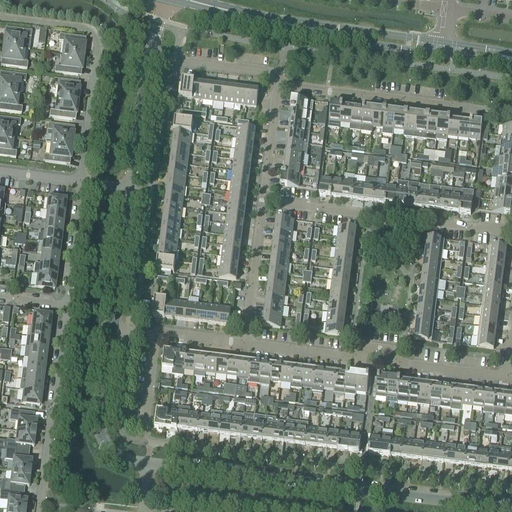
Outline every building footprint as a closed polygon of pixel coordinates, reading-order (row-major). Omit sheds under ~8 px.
[(4,35),(3,48),(23,51),(29,51),(31,32),(8,29),(7,35),(4,35)] [(32,44),(45,45),(46,29),(33,29),(32,44)] [(64,43),(62,56),(83,58),(85,45),(82,45),(82,39),(59,36),(58,43),(64,43)] [(23,51),(3,48),(1,61),(4,62),(3,67),(26,70),(27,64),(22,63),(23,51)] [(83,58),(62,56),(60,68),(55,67),(54,74),(78,77),(78,71),(81,71),(83,58)] [(0,79),(0,93),(18,95),(19,83),(25,84),(26,77),(2,74),(2,80),(0,79)] [(58,88),(56,100),(77,103),(79,90),(76,89),(77,83),(53,80),(53,87),(58,88)] [(180,99),(192,101),(194,83),(182,81),(180,99)] [(192,101),(202,102),(204,85),(194,83),(192,101)] [(202,102),(213,103),(215,86),(204,85),(202,102)] [(213,103),(224,105),(226,87),(215,86),(213,103)] [(224,105),(234,106),(236,89),(226,87),(224,105)] [(234,106),(245,107),(247,90),(236,89),(234,106)] [(247,90),(245,107),(256,109),(258,92),(247,90)] [(18,95),(0,93),(0,112),(21,115),(22,108),(16,108),(18,95)] [(77,103),(56,100),(55,113),(50,112),(49,118),(72,121),(73,115),(76,116),(77,103)] [(292,100),(290,111),(311,114),(313,103),(292,100)] [(339,130),(340,124),(342,106),(331,105),(328,128),(339,130)] [(340,124),(350,125),(353,108),(343,107),(343,106),(342,106),(340,124)] [(350,125),(350,131),(360,132),(363,109),(363,110),(353,109),(350,125)] [(371,134),(372,128),(374,110),(363,109),(360,132),(371,134)] [(372,128),(383,129),(385,112),(374,110),(372,128)] [(289,122),(307,124),(310,125),(311,114),(290,111),(290,112),(291,112),(289,122)] [(383,129),(393,131),(396,113),(385,112),(383,129)] [(393,131),(404,132),(406,114),(396,113),(393,131)] [(404,132),(415,133),(417,116),(406,114),(404,132)] [(425,141),(426,135),(428,117),(417,116),(415,133),(414,139),(425,141)] [(426,135),(436,136),(439,118),(428,117),(426,135)] [(0,138),(12,140),(14,127),(19,128),(20,121),(0,118),(0,138)] [(439,118),(436,136),(436,141),(446,142),(447,138),(449,120),(439,118)] [(450,120),(449,120),(447,138),(458,139),(460,122),(450,120)] [(175,121),(174,132),(191,134),(193,123),(175,121)] [(289,122),(288,133),(305,135),(307,124),(289,122)] [(470,123),(460,122),(458,139),(468,140),(471,122),(470,122),(470,123)] [(482,124),(471,122),(468,140),(480,142),(482,124)] [(73,134),(70,134),(71,128),(48,125),(47,131),(46,131),(45,144),(51,145),(72,147),(73,134)] [(511,127),(503,127),(502,138),(511,139),(511,127)] [(238,129),(236,140),(254,142),(255,131),(238,129)] [(174,133),(173,143),(190,145),(191,134),(174,132),(173,133),(174,133)] [(288,133),(287,143),(304,146),(305,135),(288,133)] [(12,140),(0,138),(0,157),(15,159),(16,153),(11,152),(12,140)] [(511,139),(502,138),(501,148),(511,149),(511,139)] [(236,140),(235,151),(252,153),(254,142),(236,140)] [(173,143),(171,154),(189,156),(190,145),(173,143)] [(285,154),(303,156),(306,157),(307,146),(304,146),(287,143),(285,154)] [(72,147),(51,145),(49,157),(44,156),(43,163),(66,166),(67,160),(70,160),(72,147)] [(494,158),(499,159),(511,160),(511,149),(501,148),(496,148),(494,158)] [(235,151),(234,162),(251,164),(252,153),(235,151)] [(171,154),(170,164),(187,167),(189,156),(171,154)] [(285,154),(284,165),(301,167),(303,156),(285,154)] [(511,160),(499,159),(498,170),(511,171),(511,160)] [(234,162),(232,172),(250,174),(251,164),(234,162)] [(170,164),(169,175),(186,177),(187,167),(170,164)] [(282,175),(300,178),(301,167),(284,165),(283,175),(282,175)] [(432,172),(443,174),(443,167),(433,165),(432,172)] [(443,167),(443,174),(453,175),(454,168),(443,167)] [(511,171),(498,170),(497,180),(511,182),(511,171)] [(232,172),(231,183),(248,185),(250,174),(232,172)] [(169,175),(167,186),(185,188),(186,177),(169,175)] [(300,178),(282,175),(281,187),(298,189),(300,178)] [(343,182),(341,199),(352,200),(352,201),(354,183),(355,177),(345,176),(344,182),(343,182)] [(354,183),(352,201),(352,200),(363,201),(365,185),(365,180),(366,178),(355,177),(354,183)] [(319,197),(330,198),(333,181),(321,179),(319,197)] [(365,185),(363,201),(373,203),(375,186),(376,181),(365,180),(365,185)] [(511,182),(497,180),(495,191),(511,193),(511,182)] [(331,198),(341,199),(343,182),(333,181),(330,198),(331,198)] [(395,207),(405,208),(408,184),(398,182),(397,189),(395,207)] [(231,183),(230,194),(247,196),(248,185),(231,183)] [(416,209),(419,186),(419,185),(408,184),(405,208),(406,208),(406,207),(416,209)] [(167,186),(166,197),(183,199),(185,188),(167,186)] [(383,205),(384,205),(386,187),(375,186),(373,203),(383,205)] [(416,209),(427,210),(430,187),(419,186),(416,209)] [(384,205),(395,207),(397,189),(386,187),(384,205)] [(438,211),(440,189),(441,189),(430,187),(427,210),(438,211)] [(438,211),(448,213),(451,190),(440,189),(438,211)] [(458,215),(459,215),(461,197),(462,192),(451,190),(448,213),(458,214),(458,215)] [(511,193),(495,191),(494,202),(511,204),(511,203),(511,196),(511,193)] [(230,194),(228,204),(245,207),(247,196),(230,194)] [(166,197),(165,207),(182,209),(183,199),(166,197)] [(461,197),(459,215),(470,216),(473,198),(461,197)] [(45,212),(47,212),(64,214),(65,201),(47,198),(45,212)] [(511,204),(494,202),(492,213),(510,215),(511,204)] [(228,204),(227,215),(244,218),(245,207),(228,204)] [(165,207),(163,218),(181,220),(182,209),(165,207)] [(47,212),(46,222),(62,224),(64,214),(47,212)] [(227,215),(226,226),(243,228),(244,218),(227,215)] [(163,218),(162,229),(179,231),(181,220),(163,218)] [(276,220),(275,231),(292,233),(294,222),(276,220)] [(46,222),(44,233),(61,235),(62,224),(46,222)] [(226,226),(224,237),(241,239),(243,228),(226,226)] [(339,228),(337,239),(354,241),(356,230),(339,228)] [(162,229),(161,239),(178,242),(179,231),(162,229)] [(275,231),(274,242),(291,244),(292,233),(275,231)] [(37,243),(38,243),(60,246),(61,235),(44,233),(38,232),(37,243)] [(224,237),(223,247),(240,249),(241,239),(224,237)] [(161,239),(159,250),(176,252),(178,242),(161,239)] [(337,239),(336,250),(353,252),(354,241),(337,239)] [(427,239),(426,249),(443,251),(444,241),(427,239)] [(274,242),(272,252),(289,255),(291,244),(274,242)] [(36,254),(42,254),(58,257),(60,246),(38,243),(36,254)] [(223,247),(221,258),(239,260),(240,249),(223,247)] [(489,247),(488,257),(505,259),(506,249),(489,247)] [(426,249),(424,260),(441,262),(443,251),(426,249)] [(159,250),(158,260),(175,262),(176,252),(159,250)] [(336,250),(334,260),(352,262),(353,252),(336,250)] [(272,252),(271,263),(288,265),(289,255),(272,252)] [(42,254),(40,265),(57,267),(58,257),(42,254)] [(488,257),(486,267),(504,269),(505,259),(488,257)] [(221,258),(220,269),(237,271),(239,260),(221,258)] [(175,262),(158,260),(157,260),(156,272),(174,274),(175,262)] [(334,260),(333,271),(350,273),(352,262),(334,260)] [(424,260),(423,269),(440,272),(441,262),(424,260)] [(271,263),(270,274),(287,276),(288,265),(271,263)] [(33,274),(37,275),(39,275),(39,276),(55,278),(57,267),(40,265),(34,264),(33,274)] [(486,267),(485,277),(502,279),(504,269),(486,267)] [(237,271),(220,269),(219,280),(236,282),(237,271)] [(423,269),(422,280),(439,282),(440,272),(423,269)] [(333,271),(332,282),(349,284),(350,273),(333,271)] [(270,274),(268,285),(285,287),(287,276),(270,274)] [(39,275),(37,275),(35,289),(54,291),(55,278),(39,276),(39,275)] [(485,277),(484,288),(501,290),(502,279),(485,277)] [(422,280),(420,290),(438,292),(439,282),(422,280)] [(332,282),(330,292),(347,295),(349,284),(332,282)] [(268,285),(267,295),(284,297),(285,287),(268,285)] [(484,288),(482,297),(500,299),(501,290),(484,288)] [(420,290),(419,300),(436,302),(438,292),(420,290)] [(330,292),(329,303),(346,305),(347,295),(330,292)] [(267,295),(266,306),(283,308),(284,297),(267,295)] [(482,297),(481,308),(498,310),(500,299),(482,297)] [(152,318),(164,319),(166,302),(155,300),(152,318)] [(419,300),(418,310),(435,312),(436,302),(419,300)] [(164,319),(174,320),(177,303),(166,302),(164,319)] [(174,320),(186,322),(187,304),(177,303),(174,320)] [(329,303),(328,314),(345,316),(346,305),(329,303)] [(186,322),(196,323),(198,306),(187,304),(186,322)] [(196,323),(206,324),(208,307),(198,306),(196,323)] [(266,306),(264,317),(281,319),(283,308),(266,306)] [(206,324),(217,325),(219,308),(208,307),(206,324)] [(1,324),(8,325),(10,309),(3,308),(1,324)] [(219,308),(217,325),(228,327),(231,310),(219,308)] [(481,308),(480,318),(497,320),(498,310),(481,308)] [(418,310),(417,320),(434,322),(435,312),(418,310)] [(32,314),(30,328),(32,328),(49,330),(51,317),(32,314)] [(328,314),(326,324),(343,327),(345,316),(328,314)] [(281,319),(264,317),(263,328),(280,330),(281,319)] [(480,318),(479,328),(496,331),(497,320),(480,318)] [(417,320),(415,330),(432,332),(434,322),(417,320)] [(343,327),(326,324),(325,336),(342,338),(343,327)] [(27,328),(26,338),(48,341),(49,330),(32,328),(30,328),(27,328)] [(479,328),(477,338),(495,340),(496,331),(479,328)] [(432,332),(415,330),(414,341),(431,343),(432,332)] [(25,349),(30,349),(46,351),(48,341),(26,338),(25,349)] [(495,340),(477,338),(476,348),(493,351),(495,340)] [(30,349),(28,360),(45,362),(46,351),(30,349)] [(162,368),(173,370),(175,352),(164,351),(162,368)] [(173,370),(184,371),(186,353),(175,352),(173,370)] [(184,371),(194,373),(196,355),(186,354),(187,353),(186,353),(184,371)] [(204,378),(205,374),(207,357),(196,355),(194,373),(194,377),(204,378)] [(205,374),(216,375),(218,358),(207,357),(205,374)] [(216,375),(226,377),(229,359),(218,358),(216,375)] [(226,377),(237,378),(239,361),(229,359),(226,377)] [(28,360),(27,370),(44,373),(45,362),(28,360)] [(237,378),(248,379),(250,362),(239,361),(237,378)] [(250,362),(248,379),(247,384),(258,385),(261,363),(250,362)] [(269,387),(269,382),(272,365),(261,363),(258,385),(269,387)] [(269,382),(280,383),(282,366),(272,365),(269,382)] [(280,383),(291,385),(293,368),(282,366),(280,383)] [(301,390),(302,386),(304,369),(293,368),(291,385),(290,389),(301,390)] [(302,386),(312,387),(315,370),(304,369),(302,386)] [(27,370),(26,381),(42,383),(44,373),(27,370)] [(322,394),(323,389),(325,372),(315,370),(312,387),(312,392),(322,394)] [(323,389),(334,390),(336,373),(325,372),(323,389)] [(336,373),(334,390),(333,394),(344,395),(345,392),(347,374),(346,374),(336,373)] [(357,375),(347,374),(345,392),(355,393),(357,375)] [(369,376),(357,375),(355,393),(366,394),(369,376)] [(375,401),(386,403),(389,379),(378,378),(375,401)] [(396,404),(397,403),(400,380),(389,379),(386,403),(396,404)] [(397,403),(407,404),(410,382),(400,381),(400,380),(397,403)] [(19,391),(22,391),(41,394),(42,383),(26,381),(21,381),(19,391)] [(418,406),(419,401),(421,384),(410,382),(407,404),(418,406)] [(419,401),(429,402),(432,385),(421,384),(419,401)] [(429,402),(440,404),(442,386),(432,385),(429,402)] [(439,408),(450,409),(453,388),(442,386),(440,404),(439,408)] [(461,412),(461,406),(464,389),(453,388),(450,409),(450,411),(461,412)] [(461,406),(472,408),(475,390),(464,389),(461,406)] [(472,408),(483,409),(485,392),(475,390),(472,408)] [(22,391),(21,405),(39,407),(41,394),(22,391)] [(493,415),(494,410),(496,393),(485,392),(483,409),(482,414),(493,415)] [(494,410),(505,412),(507,395),(496,393),(494,410)] [(177,430),(187,431),(189,414),(190,410),(179,408),(179,413),(176,431),(177,431),(177,430)] [(154,428),(166,429),(168,412),(156,410),(154,428)] [(18,423),(16,433),(34,435),(35,429),(36,429),(37,422),(33,422),(34,414),(10,411),(9,422),(18,423)] [(166,429),(176,431),(179,413),(168,412),(166,429)] [(208,434),(219,436),(221,418),(222,414),(211,412),(211,417),(208,434)] [(187,431),(198,433),(200,416),(189,414),(187,431)] [(240,438),(251,440),(254,417),(243,415),(243,421),(240,438)] [(198,433),(208,434),(211,417),(200,416),(198,433)] [(251,440),(262,441),(264,424),(265,418),(254,416),(254,417),(251,440)] [(219,436),(230,437),(232,420),(221,418),(219,436)] [(230,437),(240,438),(243,421),(232,420),(230,437)] [(273,442),(284,444),(286,423),(276,422),(275,425),(273,442)] [(284,444),(294,445),(297,423),(286,422),(286,423),(284,444)] [(294,445),(305,446),(307,429),(308,424),(297,423),(294,445)] [(262,441),(273,442),(275,425),(264,424),(262,441)] [(305,446),(316,448),(318,430),(307,429),(305,446)] [(316,448),(326,449),(329,432),(318,430),(316,448)] [(336,451),(337,451),(339,433),(329,432),(326,449),(337,450),(336,451)] [(6,441),(5,451),(29,454),(30,447),(34,448),(35,441),(34,440),(34,435),(16,433),(15,442),(6,441)] [(337,451),(348,452),(350,435),(339,433),(337,451)] [(350,435),(348,452),(359,454),(361,436),(350,435)] [(368,455),(379,456),(381,439),(370,437),(368,455)] [(379,456),(390,458),(392,440),(381,439),(379,456)] [(390,457),(401,459),(403,441),(392,440),(390,458),(390,457)] [(401,459),(411,460),(414,443),(403,441),(401,459)] [(411,460),(422,461),(424,444),(414,443),(411,460)] [(422,461),(433,463),(435,445),(424,444),(422,461)] [(433,463),(443,464),(446,447),(435,445),(433,463)] [(443,464),(454,465),(456,448),(446,447),(443,464)] [(487,469),(497,471),(500,448),(489,447),(489,452),(487,469)] [(454,465),(465,467),(467,449),(456,448),(454,465)] [(508,472),(510,455),(511,450),(500,448),(497,471),(508,472)] [(465,467),(476,468),(478,451),(467,449),(465,467)] [(13,463),(11,472),(29,474),(30,469),(31,469),(32,462),(28,461),(29,454),(5,451),(4,462),(13,463)] [(476,468),(487,469),(489,452),(478,451),(476,468)] [(1,481),(0,490),(24,494),(25,487),(29,488),(29,480),(28,480),(29,474),(11,472),(10,482),(1,481)] [(0,501),(8,502),(6,511),(7,511),(24,511),(25,509),(26,509),(27,501),(23,501),(24,494),(0,490),(0,501)]
